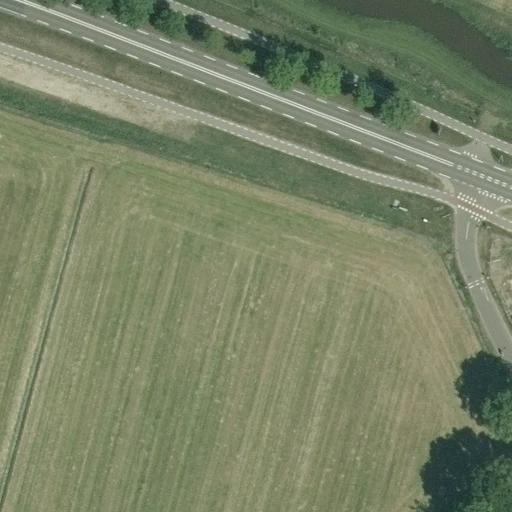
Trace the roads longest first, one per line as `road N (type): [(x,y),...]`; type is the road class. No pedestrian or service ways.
road 1 (primary): [(483,177),(9,0)]
road 2 (unclassified): [(511,361),(478,289),(466,238),(483,177)]
